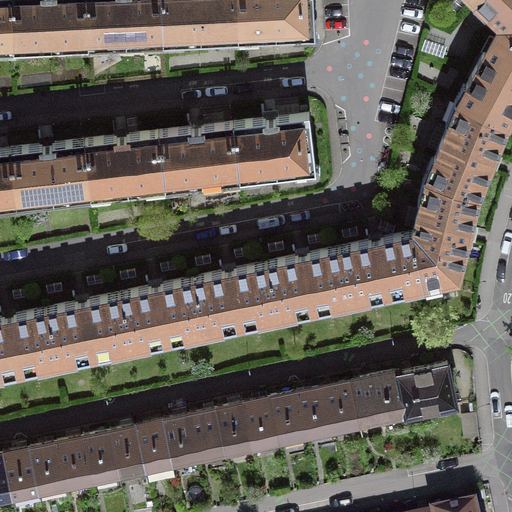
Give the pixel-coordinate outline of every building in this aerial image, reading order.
[(0,0),(0,44),(14,44),(11,0),(0,0)] [(71,41),(89,40),(86,0),(11,0),(14,44),(32,43),(32,48),(71,46),(71,41)] [(146,38),(164,37),(161,0),(86,0),(89,40),(107,39),(107,44),(146,42),(146,38)] [(221,34),(238,33),(236,0),(161,0),(164,37),(182,36),(182,40),(221,38),(221,34)] [(236,0),(238,33),(257,32),(257,37),(296,35),(296,30),(315,29),(313,0),(236,0)] [(511,30),(511,0),(478,0),(511,31),(511,30)] [(461,102),(508,126),(511,119),(511,30),(511,31),(506,42),(497,37),(488,53),(484,50),(465,85),(469,87),(461,102)] [(429,179),(480,196),(494,161),(508,126),(461,102),(453,123),(448,121),(434,157),(438,159),(429,179)] [(233,120),(240,173),(258,171),(258,175),(297,171),(296,166),(315,164),(309,111),(271,115),(233,120)] [(159,129),(165,181),(183,179),(183,184),(222,179),(222,175),(240,173),(233,120),(196,124),(159,129)] [(84,137),(90,190),(108,188),(109,192),(148,188),(147,184),(165,181),(159,129),(122,133),(84,137)] [(10,146),(16,199),(34,197),(34,201),(73,197),(72,192),(90,190),(84,137),(47,142),(10,146)] [(0,200),(16,199),(10,146),(0,147),(0,200)] [(470,237),(480,196),(429,179),(425,199),(420,197),(413,229),(424,281),(441,277),(442,282),(460,278),(470,237)] [(339,244),(350,296),(368,293),(369,297),(407,289),(406,285),(424,281),(413,229),(376,237),(339,244)] [(266,260),(277,312),(294,308),(295,313),(333,305),(333,300),(350,296),(339,244),(303,252),(266,260)] [(192,275),(203,327),(221,323),(222,328),(260,320),(259,315),(277,312),(266,260),(229,267),(192,275)] [(119,290),(130,342),(148,339),(149,343),(187,335),(186,331),(203,327),(192,275),(156,283),(119,290)] [(46,306),(57,358),(74,354),(75,359),(113,351),(112,346),(130,342),(119,290),(82,298),(46,306)] [(0,315),(0,369),(1,369),(2,374),(40,366),(39,362),(57,358),(46,306),(9,313),(0,315)] [(398,367),(408,413),(456,402),(447,360),(438,362),(399,370),(399,367),(398,367)] [(359,375),(350,377),(359,420),(406,410),(407,413),(408,413),(398,367),(359,375)] [(330,382),(323,383),(332,426),(359,420),(350,377),(330,382)] [(303,387),(297,389),(306,431),(332,426),(323,383),(303,387)] [(270,394),(279,437),(306,431),(297,389),(276,393),(270,394)] [(249,398),(243,400),(252,442),(279,437),(270,394),(249,398)] [(216,405),(225,448),(252,442),(243,400),(223,404),(216,405)] [(196,410),(190,411),(199,454),(225,448),(216,405),(196,410)] [(163,417),(172,459),(199,454),(190,411),(169,415),(163,417)] [(142,421),(136,422),(145,465),(146,465),(149,479),(174,474),(171,459),(172,459),(163,417),(142,421)] [(110,428),(118,470),(145,465),(136,422),(116,426),(110,428)] [(89,432),(83,433),(92,476),(118,470),(110,428),(89,432)] [(56,439),(65,482),(92,476),(83,433),(62,438),(56,439)] [(35,443),(29,444),(38,487),(65,482),(56,439),(35,443)] [(3,450),(12,493),(38,487),(29,444),(9,449),(3,450)] [(0,450),(0,495),(12,493),(3,450),(0,450)]
